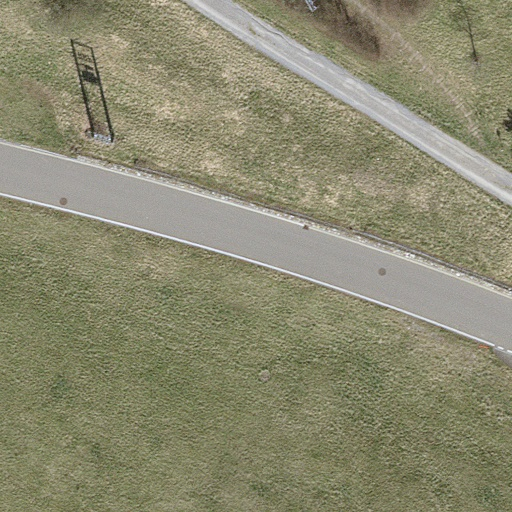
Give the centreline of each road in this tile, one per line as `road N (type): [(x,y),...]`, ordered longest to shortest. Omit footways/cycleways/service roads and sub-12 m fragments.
road 1 (unclassified): [(0,167),(357,267),(511,323)]
road 2 (track): [(207,0),(511,187)]
